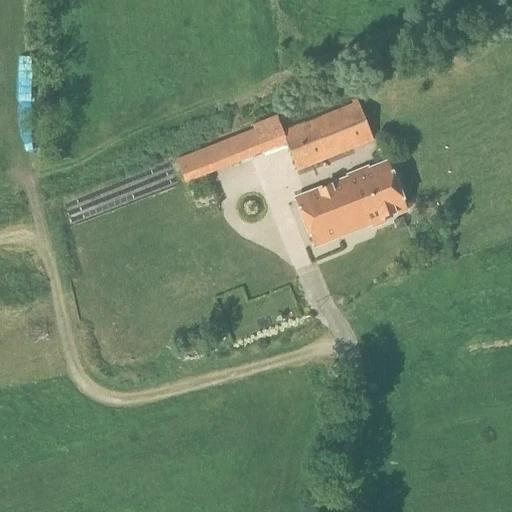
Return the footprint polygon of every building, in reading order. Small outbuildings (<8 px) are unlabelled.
[(184,182),(262,152),(284,143),(296,171),(373,141),(357,102),(282,131),(276,115),(251,124),(254,130),(213,146),(175,161),(184,182)] [(405,210),(387,165),(296,201),(314,245),(405,210)] [(177,218),(177,228),(172,228),(172,237),(213,235),(213,227),(192,228),(191,217),(177,218)] [(166,251),(216,243),(215,234),(164,242),(166,251)] [(218,321),(296,296),(284,260),(276,262),(269,240),(240,248),(248,271),(207,284),(218,321)]
